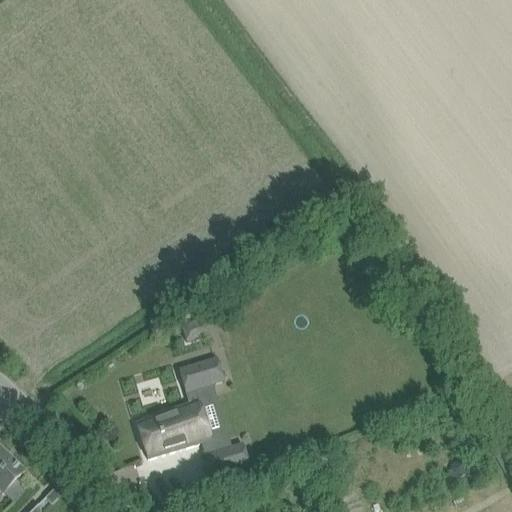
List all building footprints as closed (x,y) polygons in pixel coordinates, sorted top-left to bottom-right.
[(223,383),(216,360),(175,373),(182,396),(223,383)] [(136,426),(147,461),(211,442),(199,402),(136,426)] [(24,473),(0,449),(0,493),(2,496),(24,473)] [(226,450),(202,457),(209,480),(233,473),(226,450)] [(452,465),(450,471),(453,476),(459,479),(464,476),(467,470),(464,465),(458,462),(452,465)]
